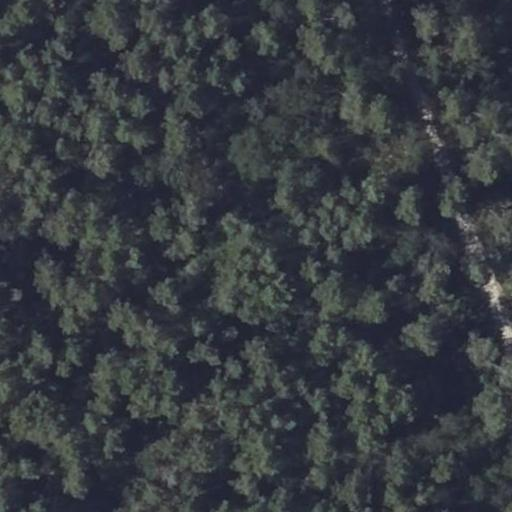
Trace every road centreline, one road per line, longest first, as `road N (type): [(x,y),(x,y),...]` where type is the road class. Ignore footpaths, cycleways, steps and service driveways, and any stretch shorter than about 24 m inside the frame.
road 1 (track): [(375,0),(511,367)]
road 2 (track): [(431,0),(511,236)]
